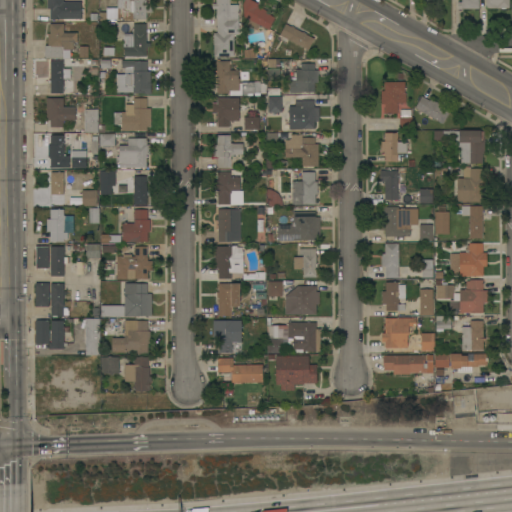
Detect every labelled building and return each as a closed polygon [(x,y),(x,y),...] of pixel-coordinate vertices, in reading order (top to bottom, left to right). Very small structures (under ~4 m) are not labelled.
[(50,8),(47,8),(46,0),(63,0),(63,2),(80,1),(80,19),(50,19),(50,8)] [(146,0),(146,5),(152,5),(152,12),(145,12),(145,19),(120,19),(120,0),(146,0)] [(228,0),(229,5),(237,5),(238,34),(233,34),(233,56),(213,56),(213,33),(216,33),(216,9),(212,9),(211,3),(216,3),(215,0),(228,0)] [(244,0),(250,0),(257,4),(256,6),(267,11),(266,13),(274,17),(268,30),(259,25),(256,30),(244,24),(242,4),(244,0)] [(478,0),(479,9),(457,9),(457,2),(461,2),(461,0),(478,0)] [(485,8),(485,0),(508,0),(509,8),(485,8)] [(88,21),(88,12),(96,12),(96,21),(88,21)] [(44,46),(47,46),(47,33),(49,33),(49,24),(63,24),(63,33),(76,33),(76,42),(74,42),(74,50),(62,50),(62,58),(44,58),(44,46)] [(123,56),(123,37),(130,37),(130,36),(133,35),(133,24),(145,24),(146,43),(149,43),(150,47),(145,47),(146,56),(123,56)] [(308,50),(288,40),(286,45),(277,40),(285,24),(313,38),(308,50)] [(78,57),(78,46),(87,46),(87,57),(78,57)] [(103,56),(103,48),(114,48),(114,56),(103,56)] [(99,67),(100,58),(110,59),(110,67),(99,67)] [(216,84),(212,84),(212,71),(216,71),(216,64),(215,64),(215,61),(216,61),(216,59),(219,59),(219,61),(229,61),(229,70),(237,70),(238,78),(239,78),(239,90),(229,91),(229,93),(216,93),(216,84)] [(279,79),(267,80),(267,68),(260,68),(260,65),(261,65),(261,61),(266,61),(266,59),(276,59),(276,68),(279,68),(279,79)] [(133,60),(133,61),(146,61),(146,71),(150,71),(150,82),(151,94),(144,94),(144,93),(133,93),(133,92),(130,92),(130,93),(125,93),(125,91),(117,92),(117,74),(124,74),(124,68),(121,68),(121,60),(133,60)] [(50,61),(62,61),(62,69),(70,69),(70,78),(62,78),(63,93),(50,93),(50,61)] [(301,92),(301,93),(289,93),(289,77),(295,77),(295,69),(301,69),(301,63),(314,63),(314,70),(316,70),(316,82),(314,82),(314,92),(301,92)] [(259,81),(259,82),(266,82),(266,93),(251,94),(251,95),(242,95),(242,82),(259,81)] [(404,82),(404,93),(405,93),(405,103),(397,103),(397,113),(384,113),(384,104),(381,104),(381,91),(384,91),(384,82),(404,82)] [(281,112),(268,112),(268,96),(281,96),(281,112)] [(421,96),(429,101),(430,99),(442,105),(441,108),(449,112),(442,124),(414,108),(421,96)] [(239,121),(229,121),(230,127),(217,127),(216,113),(212,113),(212,103),(216,103),(216,98),(238,97),(239,121)] [(63,98),(63,107),(75,107),(75,121),(63,121),(63,127),(46,127),(46,120),(46,98),(63,98)] [(121,124),(113,124),(113,112),(121,112),(125,112),(125,104),(133,104),(133,98),(146,98),(146,108),(150,108),(150,127),(146,127),(146,131),(121,131),(121,124)] [(301,129),(302,129),(288,129),(288,106),(295,106),(295,101),(301,101),(301,100),(313,100),(313,107),(318,107),(318,121),(314,121),(314,129),(301,129)] [(83,108),(96,108),(96,132),(83,132),(83,108)] [(412,128),(399,128),(399,117),(400,117),(400,110),(410,109),(410,117),(411,117),(412,128)] [(258,129),(244,129),(243,117),(258,117),(258,129)] [(483,141),(484,141),(484,154),(481,154),(481,163),(460,163),(460,147),(456,147),(456,140),(442,139),(442,142),(433,142),(433,130),(442,131),(483,131),(483,141)] [(99,133),(114,133),(115,145),(99,145),(99,133)] [(278,145),(267,145),(267,133),(278,133),(278,145)] [(397,142),(406,142),(406,153),(397,153),(397,161),(384,161),(384,155),(380,155),(380,141),(384,141),(384,133),(397,133),(397,142)] [(50,158),(48,158),(48,145),(50,145),(50,135),(63,135),(63,156),(69,155),(69,168),(50,168),(50,158)] [(242,154),(241,154),(241,166),(230,166),(230,167),(217,167),(217,157),(213,157),(213,145),(216,145),(216,135),(230,135),(230,143),(242,143),(242,154)] [(255,141),(247,141),(248,145),(243,145),(242,142),(242,141),(234,141),(234,135),(255,135),(255,141)] [(318,166),(302,166),(302,157),(291,157),(291,158),(284,158),(284,147),(292,147),(292,135),(301,135),(301,138),(314,137),(314,144),(318,144),(318,166)] [(118,167),(118,146),(127,146),(127,138),(146,138),(146,145),(150,145),(150,154),(146,155),(146,167),(118,167)] [(71,150),(85,150),(86,168),(71,168),(71,150)] [(469,202),(469,201),(457,201),(456,178),(463,178),(463,167),(470,167),(470,169),(482,168),(482,184),(483,184),(483,191),(482,191),(482,202),(469,202)] [(397,182),(407,183),(407,192),(404,192),(397,191),(397,193),(397,200),(384,199),(384,181),(379,181),(380,170),(384,170),(397,170),(397,182)] [(115,171),(115,172),(117,172),(117,181),(115,181),(115,186),(111,186),(111,194),(100,194),(100,171),(115,171)] [(50,172),(63,172),(63,187),(66,187),(66,193),(63,193),(63,194),(50,194),(50,172)] [(230,172),(230,181),(239,181),(239,193),(230,193),(230,204),(217,204),(217,194),(213,194),(213,181),(217,181),(217,172),(230,172)] [(314,181),(317,181),(317,194),(315,194),(315,204),(291,204),(291,181),(301,181),(301,172),(314,172),(314,181)] [(133,176),(146,176),(146,192),(148,192),(148,195),(146,195),(146,205),(133,205),(133,176)] [(265,206),(265,189),(271,189),(275,192),(278,194),(281,199),(282,206),(265,206)] [(432,203),(418,203),(419,189),(432,189),(432,203)] [(96,190),(96,206),(82,206),(82,190),(96,190)] [(482,238),(469,238),(469,215),(461,215),(461,206),(482,206),(482,238)] [(88,207),(97,207),(98,222),(88,222),(88,207)] [(384,236),(384,230),(381,230),(380,207),(398,207),(398,209),(417,209),(417,225),(409,225),(410,236),(384,236)] [(50,231),(46,231),(46,219),(50,219),(50,209),(63,209),(63,216),(73,216),(73,232),(67,232),(67,239),(65,239),(65,242),(50,242),(50,231)] [(122,223),(133,223),(133,209),(146,209),(147,220),(149,220),(149,232),(147,232),(147,242),(133,242),(122,242),(122,223)] [(239,241),(218,241),(217,209),(239,209),(239,241)] [(319,240),(293,240),(293,241),(277,241),(277,224),(293,225),(293,211),(314,211),(314,217),(319,217),(319,240)] [(432,240),(419,240),(419,225),(432,225),(432,240)] [(482,253),(486,253),(486,266),(483,266),(483,276),(459,276),(459,252),(468,252),(468,243),(482,243),(482,253)] [(97,257),(86,258),(85,244),(97,244),(97,257)] [(398,266),(400,266),(400,270),(398,270),(398,277),(385,278),(385,266),(381,266),(381,254),(384,254),(384,244),(398,244),(398,266)] [(35,269),(35,247),(48,246),(48,268),(35,269)] [(101,246),(119,246),(119,252),(113,252),(113,254),(111,254),(111,252),(101,252),(101,246)] [(116,279),(116,273),(114,273),(114,270),(103,270),(103,260),(114,260),(114,263),(116,263),(116,256),(123,256),(123,254),(131,254),(131,256),(134,256),(134,254),(132,254),(132,251),(134,252),(134,246),(147,246),(147,257),(147,261),(152,261),(152,270),(147,270),(147,279),(116,279)] [(231,246),(236,246),(236,247),(241,247),(241,251),(242,251),(242,273),(231,273),(231,278),(217,278),(217,268),(214,268),(214,246),(231,246)] [(50,247),(63,247),(63,276),(50,276),(50,247)] [(303,277),(303,269),(293,269),(293,257),(303,257),(303,255),(299,255),(299,248),(315,248),(315,255),(316,277),(303,277)] [(459,313),(459,290),(466,290),(466,281),(469,281),(469,280),(482,280),(482,291),(487,291),(487,303),(483,303),(483,313),(459,313)] [(282,296),(267,296),(267,281),(282,281),(282,296)] [(134,315),(134,316),(100,316),(100,305),(124,305),(123,294),(122,294),(122,289),(123,289),(123,282),(136,282),(136,283),(146,283),(146,293),(151,293),(151,315),(134,315)] [(398,282),(398,285),(405,285),(405,298),(398,298),(398,304),(404,304),(404,311),(385,311),(385,304),(381,304),(381,291),(385,291),(385,282),(398,282)] [(35,283),(48,283),(48,306),(35,306),(35,283)] [(230,283),(230,284),(239,284),(239,307),(231,307),(231,316),(218,316),(218,297),(216,297),(216,292),(218,292),(218,283),(230,283)] [(50,284),(63,284),(63,306),(63,316),(50,316),(50,284)] [(453,298),(436,298),(436,285),(453,285),(453,298)] [(285,314),(285,296),(297,286),(315,286),(315,292),(319,292),(319,304),(316,304),(315,314),(285,314)] [(432,289),(432,299),(433,299),(433,315),(419,315),(419,289),(432,289)] [(451,329),(443,329),(443,334),(436,334),(435,316),(450,315),(451,329)] [(84,318),(98,318),(98,354),(84,354),(84,318)] [(416,326),(408,326),(408,335),(406,335),(407,348),(385,348),(384,342),(381,342),(381,333),(384,333),(384,318),(415,318),(416,326)] [(111,337),(124,337),(124,319),(136,319),(136,320),(147,320),(147,330),(149,330),(149,342),(147,342),(147,352),(134,352),(134,351),(111,351),(111,337)] [(35,320),(48,320),(49,342),(51,342),(50,321),(63,321),(63,327),(66,327),(66,332),(63,332),(63,343),(66,343),(66,346),(63,346),(63,349),(48,349),(48,344),(35,344),(35,320)] [(240,345),(241,345),(241,353),(218,353),(218,338),(212,338),(212,320),(241,321),(240,345)] [(482,337),(485,337),(485,340),(482,340),(483,350),(462,350),(461,327),(470,327),(470,321),(482,321),(482,337)] [(315,329),(320,329),(319,352),(302,352),(302,353),(292,353),(292,346),(291,346),(291,345),(287,345),(287,338),(282,338),(282,353),(268,353),(268,325),(287,326),(287,322),(315,322),(315,329)] [(434,351),(420,351),(420,333),(434,333),(434,351)] [(434,367),(434,353),(448,353),(448,354),(450,354),(450,359),(448,359),(448,367),(434,367)] [(486,365),(478,365),(478,366),(471,367),(471,371),(457,371),(457,368),(450,368),(450,354),(460,353),(460,354),(486,354),(486,365)] [(424,363),(426,363),(426,354),(432,354),(433,372),(409,373),(409,374),(393,374),(393,370),(383,370),(383,355),(424,355),(424,363)] [(308,365),(316,364),(316,383),(302,383),(302,384),(293,384),(294,390),(280,390),(280,384),(276,384),(275,356),(308,355),(308,365)] [(100,356),(118,356),(118,373),(100,373),(100,356)] [(133,364),(133,356),(147,356),(147,367),(148,367),(148,376),(150,376),(150,381),(148,381),(148,390),(133,390),(133,381),(123,381),(123,364),(133,364)] [(262,382),(231,382),(231,372),(217,372),(217,358),(232,358),(232,365),(262,364),(262,382)]
